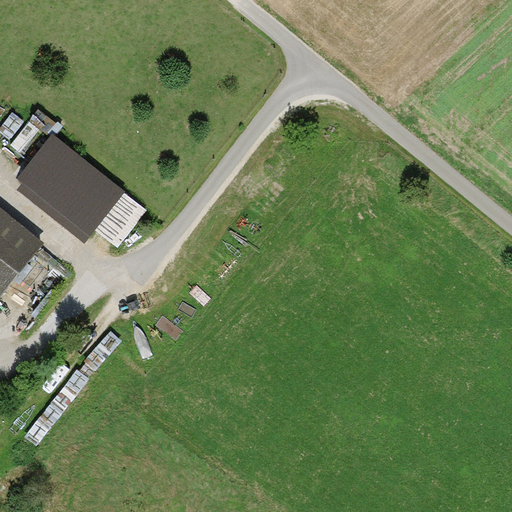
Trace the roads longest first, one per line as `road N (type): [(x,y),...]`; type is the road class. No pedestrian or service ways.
road 1 (unclassified): [(511,230),(311,71)]
road 2 (track): [(0,451),(125,296),(138,263)]
